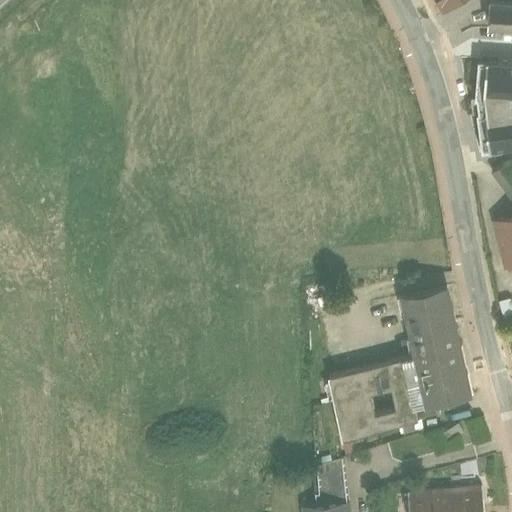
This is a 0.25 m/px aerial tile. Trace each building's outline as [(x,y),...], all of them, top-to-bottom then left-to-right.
[(511,0),(482,0),(481,24),(511,26),(511,0)] [(511,59),(478,58),(476,98),(480,128),(511,125),(511,59)] [(511,142),(511,125),(480,128),(481,146),(511,142)] [(511,161),(508,155),(491,167),(511,196),(511,161)] [(511,207),(488,214),(499,262),(509,259),(511,270),(511,269),(511,207)] [(410,402),(421,400),(470,389),(443,279),(395,291),(409,351),(321,371),(336,435),(414,418),(410,402)] [(511,311),(507,290),(494,294),(500,318),(511,315),(511,311)] [(320,502),(347,499),(342,454),(319,460),(320,502)] [(482,511),(480,484),(404,490),(404,495),(393,496),(394,511),(482,511)] [(348,511),(347,499),(320,502),(297,504),(297,511),(348,511)]
